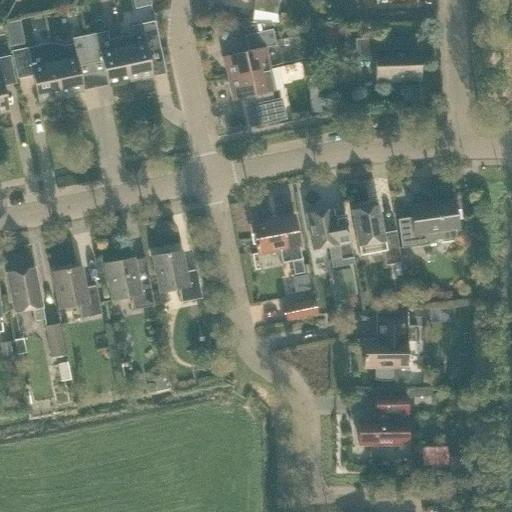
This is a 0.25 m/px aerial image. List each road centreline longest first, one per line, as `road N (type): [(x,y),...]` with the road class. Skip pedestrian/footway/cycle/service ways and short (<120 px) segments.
road 1 (residential): [(364,502),(305,504),(300,406),(240,340),(207,178)]
road 2 (residential): [(207,178),(354,150),(459,147)]
road 3 (residential): [(0,221),(207,178)]
road 4 (residential): [(207,178),(178,43),(182,0)]
road 5 (residential): [(459,147),(454,0)]
